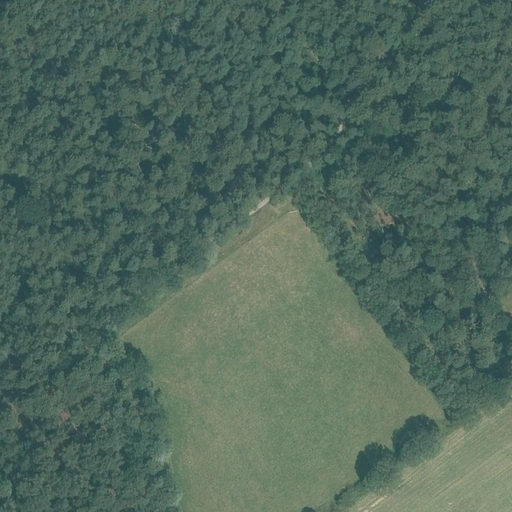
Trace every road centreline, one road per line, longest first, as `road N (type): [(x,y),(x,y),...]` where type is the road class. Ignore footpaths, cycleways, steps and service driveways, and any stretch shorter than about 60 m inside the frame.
road 1 (track): [(462,266),(442,247),(424,202),(342,120)]
road 2 (track): [(342,120),(324,68),(277,3)]
